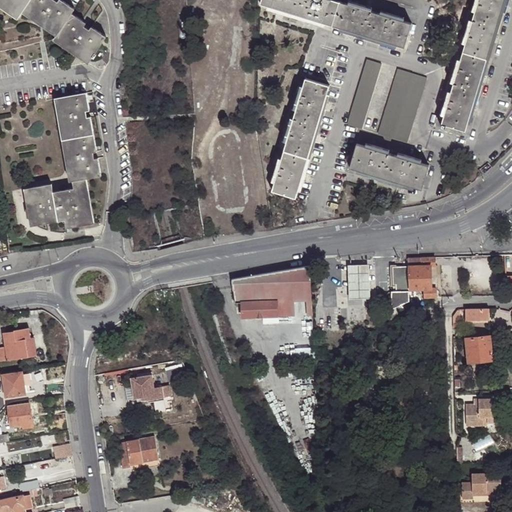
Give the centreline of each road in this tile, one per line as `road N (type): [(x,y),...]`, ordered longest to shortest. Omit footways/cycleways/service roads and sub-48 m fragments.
road 1 (secondary): [(511,167),(465,205),(413,222),(118,268)]
road 2 (secondary): [(122,304),(158,277),(414,237),(475,219)]
road 3 (residential): [(106,260),(115,163),(108,68)]
road 4 (residential): [(360,49),(312,222)]
road 5 (residential): [(98,511),(80,363)]
road 6 (residential): [(475,150),(511,27)]
